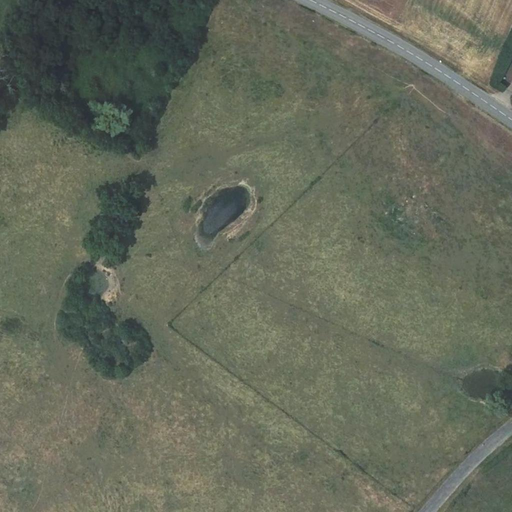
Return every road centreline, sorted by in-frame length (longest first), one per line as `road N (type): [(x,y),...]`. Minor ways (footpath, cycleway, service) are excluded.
road 1 (tertiary): [(308,0),(384,38),(511,122)]
road 2 (unclassified): [(426,511),(511,427)]
